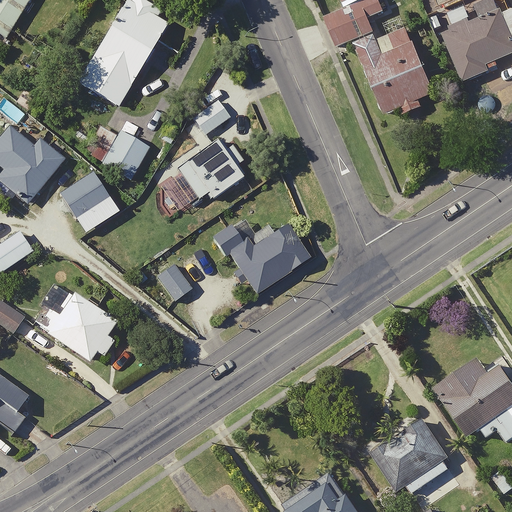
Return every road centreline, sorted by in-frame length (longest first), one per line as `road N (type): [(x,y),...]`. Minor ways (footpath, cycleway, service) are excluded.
road 1 (tertiary): [(378,276),(31,511)]
road 2 (residential): [(261,0),(378,276)]
road 3 (tertiary): [(511,185),(378,276)]
